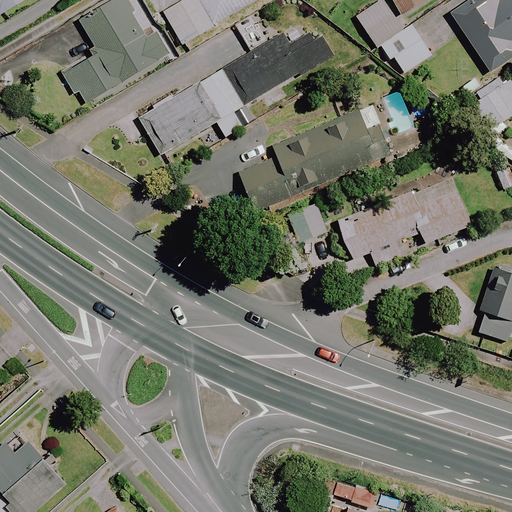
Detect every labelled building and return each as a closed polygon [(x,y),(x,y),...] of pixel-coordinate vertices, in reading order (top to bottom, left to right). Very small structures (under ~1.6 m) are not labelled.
[(0,0),(0,17),(28,0),(0,0)] [(124,0),(116,0),(80,21),(99,55),(64,76),(82,107),(168,57),(156,36),(148,40),(124,0)] [(261,0),(188,0),(164,13),(182,44),(261,0)] [(390,0),(401,18),(429,2),(427,0),(390,0)] [(511,0),(492,0),(457,24),(491,75),(511,61),(511,0)] [(403,31),(385,1),(357,19),(387,65),(395,60),(404,75),(431,58),(411,26),(403,31)] [(334,59),(318,30),(290,46),(283,33),(244,54),(246,59),(138,118),(160,157),(218,126),(225,139),(244,129),(235,114),(334,59)] [(511,117),(511,84),(509,81),(478,103),(496,128),(511,117)] [(386,141),(373,109),(272,148),(276,159),(239,173),(247,194),(282,181),(288,195),(381,159),(376,145),(386,141)] [(461,233),(443,183),(338,221),(352,262),(371,255),(376,268),(404,259),(398,243),(421,235),(425,246),(461,233)] [(324,235),(313,206),(288,215),(299,244),(324,235)] [(511,324),(511,276),(499,272),(479,332),(506,341),(511,324)] [(0,511),(36,511),(66,489),(29,443),(13,455),(6,446),(0,450),(0,511)] [(370,511),(377,492),(337,479),(331,496),(351,503),(349,508),(348,511),(370,511)]
